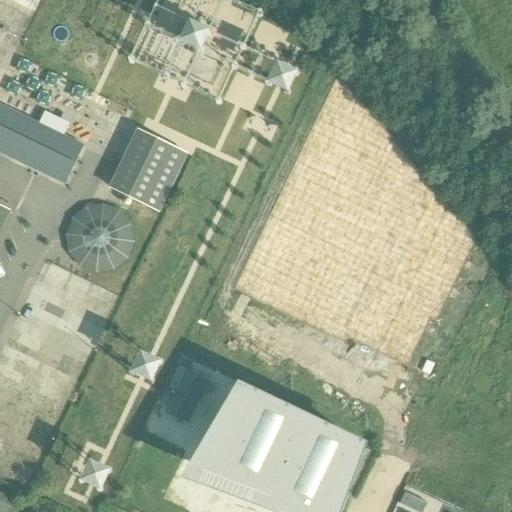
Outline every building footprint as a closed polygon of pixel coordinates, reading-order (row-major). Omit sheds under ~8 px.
[(211,45),(190,36),(180,57),(201,67),(211,45)] [(299,86),(278,77),(268,98),(278,103),(289,108),(299,86)] [(0,106),(0,152),(64,184),(82,147),(0,106)] [(62,135),(67,124),(45,113),(40,124),(62,135)] [(141,133),(113,190),(159,213),(187,155),(141,133)] [(66,241),(66,245),(67,248),(68,251),(69,254),(71,257),(73,260),(75,262),(77,264),(80,267),(82,268),(85,270),(88,271),(91,272),(95,273),(98,273),(101,273),(104,273),(107,272),(111,271),(114,270),(117,268),(119,267),(122,265),(124,262),(126,260),(128,257),(130,254),(131,251),(132,248),(133,245),(133,241),(133,238),(133,235),(132,232),(131,229),(130,226),(128,223),(127,220),(125,217),(122,215),(120,213),(117,211),(114,209),(111,208),(108,207),(105,206),(102,206),(98,206),(95,206),(92,207),(89,208),(86,209),(83,210),(80,212),(77,214),(75,217),(73,219),(71,222),(69,225),(68,228),(67,231),(66,234),(66,237),(66,241)] [(0,207),(0,232),(10,213),(0,207)] [(139,372),(150,377),(161,356),(149,350),(139,345),(128,367),(139,372)] [(160,470),(254,503),(274,511),(340,511),(347,496),(366,440),(220,368),(160,470)] [(187,424),(198,403),(185,396),(174,418),(187,424)] [(77,477),(99,487),(109,465),(98,460),(88,455),(77,477)] [(0,511),(10,511),(16,501),(0,493),(0,511)] [(405,493),(399,505),(414,511),(423,511),(427,504),(405,493)]
